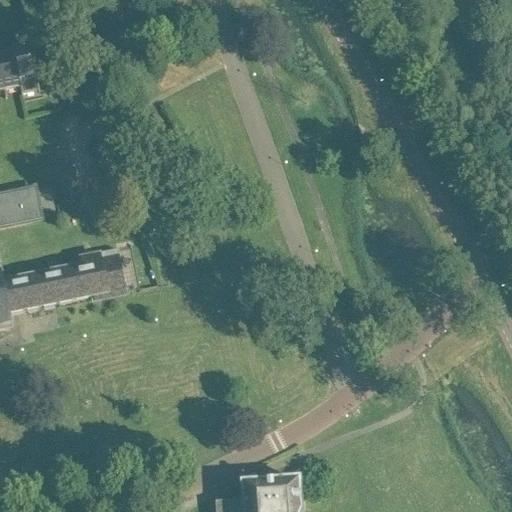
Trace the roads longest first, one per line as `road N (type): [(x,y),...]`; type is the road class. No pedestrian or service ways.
road 1 (unclassified): [(351,397),(210,0)]
road 2 (tertiary): [(483,279),(322,0)]
road 3 (unclassified): [(76,511),(215,471),(351,397)]
road 4 (unclassified): [(483,279),(351,397)]
